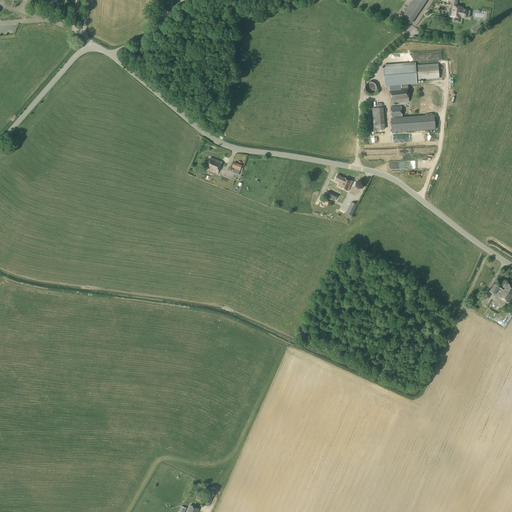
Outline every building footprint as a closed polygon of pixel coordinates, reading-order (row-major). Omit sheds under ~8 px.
[(462,9),(462,8),(456,7),(453,7),(453,11),(451,11),(449,11),(448,16),(451,16),(451,17),(461,18),(461,17),(466,18),(467,10),(462,9)] [(410,25),(417,15),(407,9),(401,18),(410,25)] [(416,83),(416,80),(439,78),(438,64),(415,66),(415,64),(383,67),(385,86),(389,85),(393,85),(394,85),(395,88),(401,88),(401,85),(416,83)] [(370,94),(371,94),(372,94),(373,93),(374,93),(375,92),(375,91),(376,90),(376,89),(376,88),(376,87),(376,86),(375,85),(375,84),(374,83),(373,83),(372,82),(371,82),(370,82),(369,82),(368,83),(367,83),(367,84),(366,84),(365,85),(365,86),(365,87),(365,88),(365,89),(365,90),(365,91),(366,92),(367,93),(368,94),(369,94),(370,94)] [(393,89),(393,85),(389,85),(390,103),(399,102),(399,103),(409,102),(408,86),(401,86),(401,88),(393,89)] [(382,108),(381,103),(376,104),(376,108),(372,109),(374,130),(385,129),(383,108),(382,108)] [(391,118),(402,117),(401,106),(390,107),(391,118)] [(217,174),(222,162),(210,158),(206,169),(217,174)] [(345,179),(337,175),(334,181),(341,184),(339,187),(348,192),(352,182),(345,178),(345,179)] [(328,191),(325,197),(332,200),(335,195),(328,191)] [(352,216),(357,205),(351,202),(346,213),(352,216)] [(511,286),(508,284),(504,291),(494,285),(489,292),(495,295),(498,289),(502,291),(498,297),(509,304),(511,298),(511,286)]
